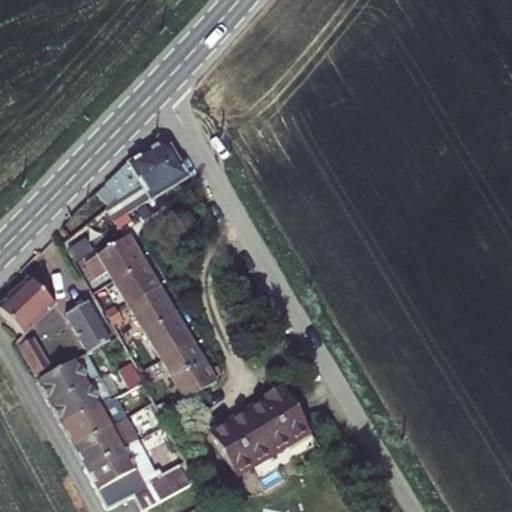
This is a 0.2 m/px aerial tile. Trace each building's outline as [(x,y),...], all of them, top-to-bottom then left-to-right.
[(130,198),(192,161),(182,145),(172,143),(172,144),(140,163),(118,185),(130,198)] [(192,161),(130,198),(140,215),(201,177),(192,161)] [(120,272),(125,282),(156,263),(140,237),(98,262),(108,279),(120,272)] [(125,282),(141,307),(171,289),(156,263),(125,282)] [(40,278),(9,308),(36,337),(67,306),(40,278)] [(187,315),(171,289),(141,307),(157,333),(187,315)] [(78,314),(99,354),(122,341),(101,302),(78,314)] [(128,307),(118,313),(122,319),(131,313),(128,307)] [(131,313),(122,319),(125,325),(135,319),(131,313)] [(157,333),(172,359),(203,340),(187,315),(157,333)] [(48,375),(51,379),(73,368),(52,335),(40,342),(31,348),(48,376),(48,375)] [(36,337),(29,343),(31,348),(40,342),(36,337)] [(215,362),(203,340),(172,359),(185,380),(215,362)] [(51,379),(49,381),(61,403),(110,377),(98,355),(73,368),(51,379)] [(128,367),(139,387),(153,379),(142,359),(128,367)] [(185,380),(198,402),(228,383),(215,362),(185,380)] [(110,377),(61,403),(70,421),(110,400),(120,395),(110,377)] [(139,387),(124,395),(128,404),(146,394),(152,406),(164,399),(153,379),(139,387)] [(248,476),(321,432),(293,386),(275,398),(277,401),(222,434),(248,476)] [(110,400),(70,421),(83,443),(122,422),(110,400)] [(122,422),(83,443),(97,471),(136,450),(136,448),(149,442),(135,415),(122,422)] [(169,480),(149,443),(136,450),(156,486),(169,480)] [(97,471),(118,509),(120,510),(145,496),(153,510),(201,484),(193,468),(169,481),(169,480),(156,486),(136,450),(97,471)]
